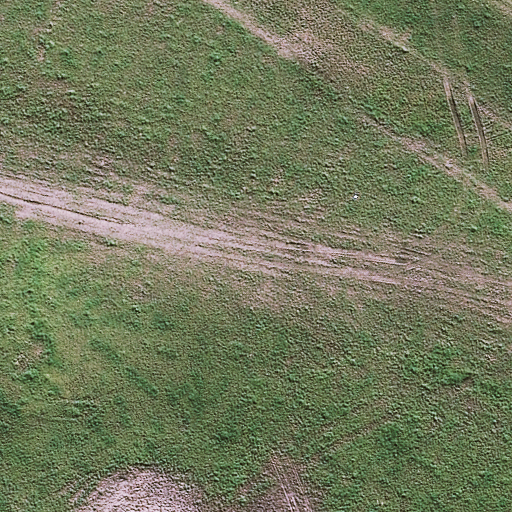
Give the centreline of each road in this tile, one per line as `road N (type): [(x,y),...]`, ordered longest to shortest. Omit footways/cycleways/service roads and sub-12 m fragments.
road 1 (motorway): [(0,400),(77,453),(125,461),(217,459),(322,432)]
road 2 (secondary): [(322,432),(511,226)]
